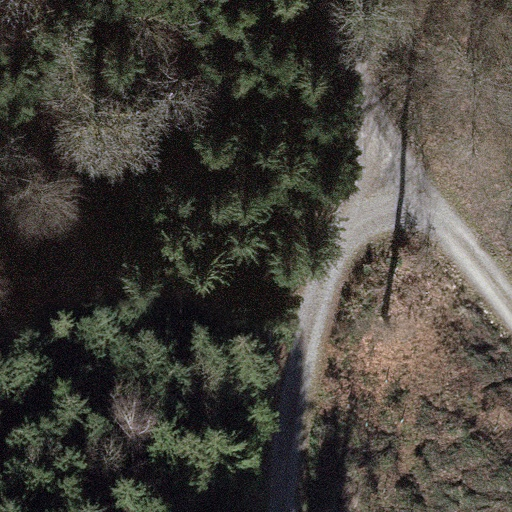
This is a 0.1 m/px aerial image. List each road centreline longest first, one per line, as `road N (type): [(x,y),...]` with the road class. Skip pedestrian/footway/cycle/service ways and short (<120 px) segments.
road 1 (track): [(277,511),(291,401),(320,285),(363,186),(391,160)]
road 2 (track): [(391,160),(338,0)]
